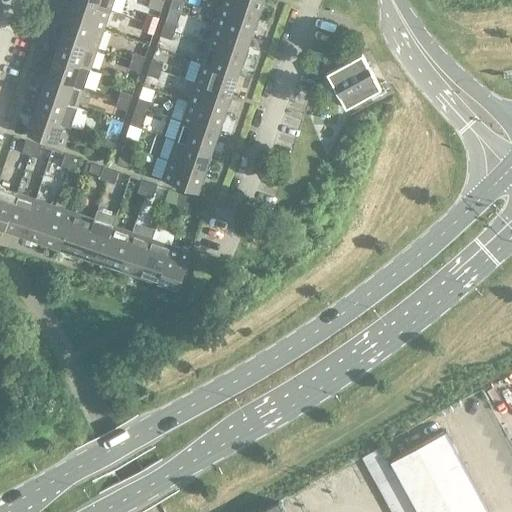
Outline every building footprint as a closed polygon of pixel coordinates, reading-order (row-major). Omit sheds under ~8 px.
[(110,10),(81,0),(72,0),(67,17),(103,29),(110,10)] [(113,0),(81,0),(110,10),(113,0)] [(171,0),(169,8),(180,12),(184,1),(184,0),(171,0)] [(262,0),(222,0),(221,5),(257,17),(262,0)] [(147,1),(145,7),(159,12),(161,6),(147,1)] [(257,17),(221,5),(214,24),(250,36),(257,17)] [(146,14),(144,21),(155,25),(158,18),(146,14)] [(103,29),(67,17),(60,36),(97,48),(103,29)] [(176,24),(165,20),(162,28),(174,32),(176,24)] [(155,25),(144,21),(141,29),(152,33),(155,25)] [(250,36),(214,24),(208,43),(244,56),(250,36)] [(174,32),(162,28),(159,35),(171,39),(174,32)] [(97,48),(60,36),(54,55),(90,68),(97,48)] [(244,56),(208,43),(201,63),(237,75),(244,56)] [(133,52),(130,60),(142,64),(145,56),(133,52)] [(361,53),(326,72),(345,108),(380,88),(361,53)] [(90,68),(54,55),(47,75),(83,87),(90,68)] [(163,63),(151,59),(149,66),(160,70),(163,63)] [(142,64),(130,60),(128,68),(139,72),(142,64)] [(237,75),(201,63),(194,82),(231,94),(237,75)] [(160,70),(149,66),(146,74),(158,78),(160,70)] [(83,87),(47,75),(41,94),(77,106),(83,87)] [(385,80),(380,83),(383,87),(384,89),(388,87),(385,80)] [(231,94),(194,82),(188,101),(224,113),(231,94)] [(120,91),(117,99),(129,102),(131,95),(120,91)] [(77,106),(41,94),(34,113),(70,126),(77,106)] [(150,101),(138,97),(136,105),(147,109),(150,101)] [(129,102),(117,99),(115,106),(126,110),(129,102)] [(224,113),(188,101),(181,120),(217,133),(224,113)] [(147,109),(136,105),(133,113),(145,117),(147,109)] [(70,126),(34,113),(27,133),(63,145),(70,126)] [(217,133),(181,120),(175,140),(211,152),(217,133)] [(107,129),(104,137),(116,141),(118,133),(107,129)] [(137,140),(125,136),(123,144),(134,148),(137,140)] [(116,141),(104,137),(102,145),(113,149),(116,141)] [(33,143),(25,140),(21,152),(29,154),(33,143)] [(211,152),(175,140),(168,159),(204,171),(211,152)] [(41,146),(33,143),(29,154),(37,157),(41,146)] [(134,148),(123,144),(120,151),(132,155),(134,148)] [(72,156),(64,154),(60,165),(68,168),(72,156)] [(79,159),(72,156),(68,168),(75,170),(79,159)] [(204,171),(168,159),(161,179),(197,191),(204,171)] [(110,169),(102,167),(98,178),(106,181),(110,169)] [(118,172),(110,169),(106,181),(114,183),(118,172)] [(149,182),(141,180),(137,191),(145,194),(149,182)] [(156,185),(149,182),(145,194),(152,197),(156,185)] [(16,192),(0,186),(0,226),(4,228),(16,192)] [(35,199),(16,192),(4,228),(23,235),(35,199)] [(187,196),(180,193),(176,204),(183,207),(187,196)] [(195,198),(187,196),(183,207),(191,210),(195,198)] [(55,205),(35,199),(23,235),(42,241),(55,205)] [(74,212),(55,205),(42,241),(62,248),(74,212)] [(97,209),(93,218),(81,254),(100,261),(113,225),(116,215),(97,209)] [(93,218),(74,212),(62,248),(81,254),(93,218)] [(135,222),(132,231),(119,268),(139,274),(151,238),(154,229),(135,222)] [(132,231),(113,225),(100,261),(119,268),(132,231)] [(171,245),(151,238),(139,274),(158,281),(171,245)] [(190,252),(171,245),(158,281),(178,288),(190,252)] [(489,511),(445,430),(389,461),(417,511),(489,511)] [(416,511),(380,445),(361,455),(392,511),(416,511)] [(284,511),(278,501),(257,511),(284,511)]
